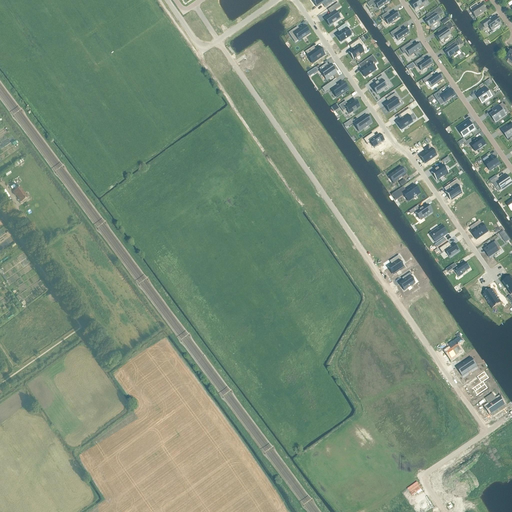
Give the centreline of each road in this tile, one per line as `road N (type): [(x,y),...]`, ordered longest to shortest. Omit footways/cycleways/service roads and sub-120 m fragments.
road 1 (residential): [(218,40),(486,432),(421,477),(443,511)]
road 2 (residential): [(295,0),(492,275)]
road 3 (residential): [(401,0),(511,169)]
